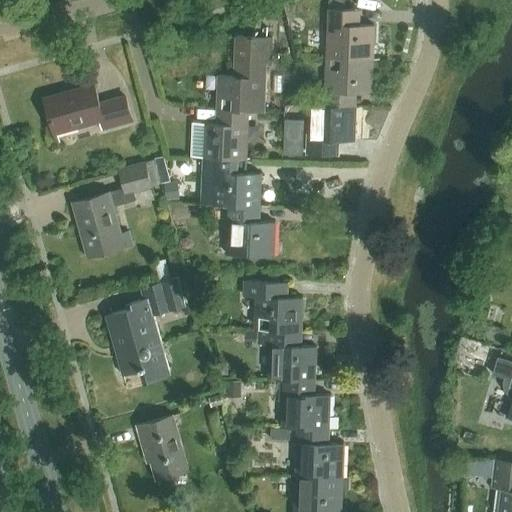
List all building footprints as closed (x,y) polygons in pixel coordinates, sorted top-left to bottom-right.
[(327,58),(373,60),(374,25),(359,25),(360,10),(329,9),(327,58)] [(219,110),(250,112),(265,112),(267,63),(272,64),(273,36),(234,35),(233,62),(235,62),(235,77),(220,77),(219,110)] [(372,93),(373,60),(327,58),(325,105),(356,106),(357,92),(372,93)] [(102,129),(132,120),(125,96),(101,103),(95,85),(45,99),(55,133),(100,120),(102,129)] [(356,106),(325,105),(309,105),(307,154),(339,155),(340,141),(355,141),(356,106)] [(248,160),(250,112),(219,110),(218,124),(193,123),(192,156),(201,157),(201,158),(217,159),(248,160)] [(247,174),(248,160),(217,159),(215,207),(230,208),(261,208),(263,174),(247,174)] [(123,188),(109,192),(74,202),(90,257),(125,246),(134,244),(130,229),(121,232),(113,205),(136,198),(134,192),(153,187),(152,185),(159,183),(153,162),(146,163),(145,160),(117,168),(123,188)] [(261,222),(261,208),(230,208),(229,254),(274,256),(276,222),(261,222)] [(187,307),(179,277),(141,288),(144,299),(131,303),(133,308),(106,316),(123,376),(147,370),(149,377),(170,371),(154,316),(187,307)] [(255,330),(261,330),(301,332),(303,298),(288,297),(288,282),(245,280),(244,293),(256,294),(255,330)] [(300,346),(301,332),(261,330),(260,341),(270,342),(268,379),(285,380),(315,381),(317,346),(300,346)] [(494,355),(495,353),(473,346),(469,360),(491,366),(494,355)] [(511,418),(511,360),(494,355),(491,366),(489,373),(501,377),(501,379),(500,383),(501,387),(503,391),(506,394),(509,396),(511,397),(507,416),(503,415),(503,416),(511,418)] [(225,380),(225,396),(240,397),(240,380),(225,380)] [(314,394),(315,381),(285,380),(283,428),(290,429),(299,429),(329,430),(330,395),(314,394)] [(157,480),(189,471),(173,415),(137,426),(145,454),(149,453),(157,480)] [(271,428),(270,438),(289,439),(290,429),(283,428),(271,428)] [(328,443),(329,430),(299,429),(297,476),(343,478),(345,444),(328,443)] [(511,511),(511,460),(494,457),(472,459),(459,462),(461,477),(475,475),(474,469),(493,467),(492,472),(496,472),(494,488),(503,489),(499,511),(511,511)] [(341,511),(343,478),(297,476),(295,511),(325,511),(326,511),(341,511)]
